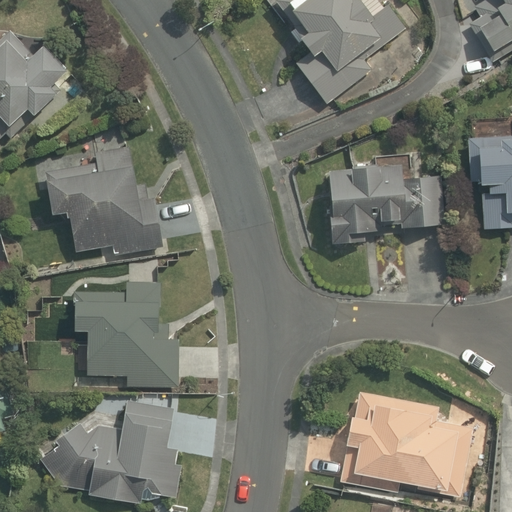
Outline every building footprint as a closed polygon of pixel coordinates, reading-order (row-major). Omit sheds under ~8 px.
[(271,0),(305,48),(290,58),(326,109),(375,75),(367,63),(412,32),(390,0),(271,0)] [(494,61),(501,56),(511,48),(511,0),(510,0),(511,0),(471,27),(494,61)] [(6,25),(0,30),(0,142),(32,112),(41,121),(65,97),(58,90),(77,72),(53,47),(40,60),(6,25)] [(511,136),(477,138),(471,138),(473,187),(487,186),(489,231),(511,230),(511,136)] [(100,163),(50,175),(60,218),(70,215),(80,257),(112,249),(114,258),(168,244),(156,196),(148,198),(135,148),(98,157),(100,163)] [(423,164),(335,171),(339,218),(333,219),(335,249),(365,246),(364,234),(449,227),(445,177),(424,178),(423,164)] [(130,301),(78,298),(76,298),(73,335),(92,336),(90,374),(129,376),(129,386),(176,389),(179,332),(161,331),(163,285),(131,283),(130,301)] [(0,471),(0,469),(0,463),(24,456),(5,388),(0,388),(0,471)] [(341,478),(467,496),(479,411),(361,393),(353,448),(345,447),(341,478)] [(86,428),(43,460),(42,492),(98,494),(98,504),(141,506),(142,497),(177,498),(180,447),(168,446),(170,405),(128,403),(127,430),(86,428)]
